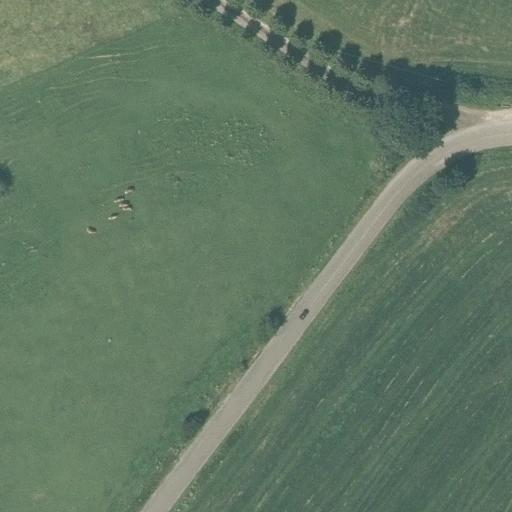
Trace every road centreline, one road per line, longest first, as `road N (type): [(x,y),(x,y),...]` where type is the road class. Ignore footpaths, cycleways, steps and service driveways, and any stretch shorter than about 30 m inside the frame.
road 1 (tertiary): [(511,129),(480,132),(422,166),(156,511)]
road 2 (track): [(480,132),(450,108),(387,97),(346,79),(216,0)]
